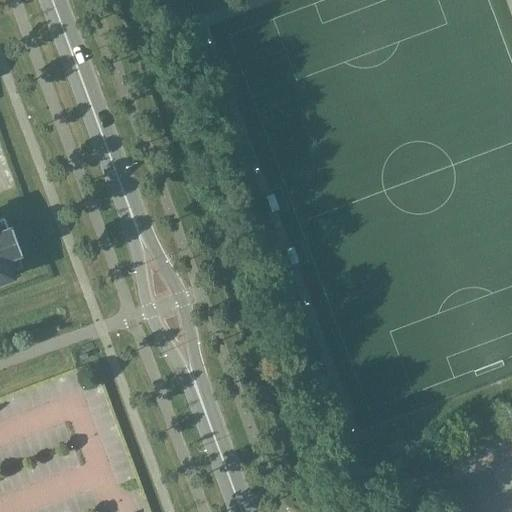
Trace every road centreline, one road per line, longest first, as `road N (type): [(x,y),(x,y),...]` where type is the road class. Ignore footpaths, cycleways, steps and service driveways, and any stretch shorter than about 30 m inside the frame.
road 1 (secondary): [(137,231),(51,0)]
road 2 (secondary): [(137,231),(147,310),(191,377)]
road 3 (secondary): [(191,377),(178,292),(137,231)]
road 4 (secondary): [(240,511),(191,377)]
